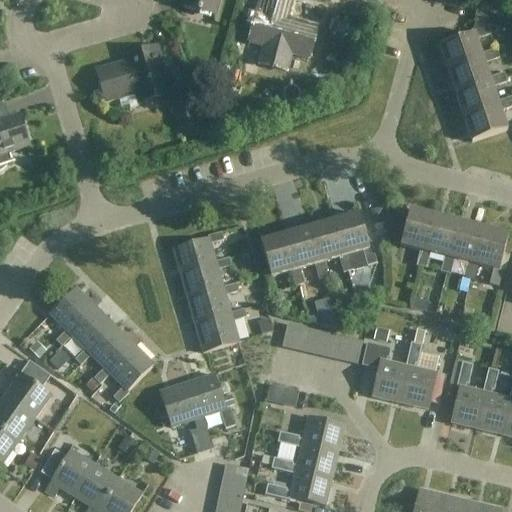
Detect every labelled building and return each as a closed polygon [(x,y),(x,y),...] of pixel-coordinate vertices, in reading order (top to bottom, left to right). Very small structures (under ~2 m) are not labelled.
[(183,0),(181,9),(214,18),(218,0),(183,0)] [(324,0),(326,0),(260,0),(258,13),(255,13),(247,45),(263,49),(258,66),(285,73),(290,56),(308,60),(316,28),(282,19),(287,0),(324,0)] [(439,46),(447,71),(482,59),(480,54),(476,41),(490,36),(487,27),(496,30),(499,18),(476,12),(473,24),(474,24),(472,31),(471,32),(472,35),(439,46)] [(142,102),(171,94),(158,48),(123,58),(124,62),(96,71),(105,104),(137,94),(142,102)] [(447,71),(455,95),(490,83),(489,78),(484,65),(498,60),(494,49),(480,54),(482,59),(447,71)] [(455,95),(463,119),(498,108),(497,103),(492,88),(506,83),(503,73),(489,78),(490,83),(455,95)] [(498,108),(463,119),(471,144),(506,131),(500,112),(511,107),(511,99),(511,98),(497,103),(498,108)] [(172,106),(178,129),(197,124),(191,100),(172,106)] [(0,171),(5,166),(13,163),(10,153),(29,146),(19,115),(0,121),(0,171)] [(383,242),(399,247),(419,252),(416,267),(426,269),(429,255),(425,253),(434,217),(409,211),(406,225),(389,221),(383,242)] [(358,215),(334,222),(344,258),(348,257),(363,253),(367,267),(377,264),(373,248),(368,249),(358,215)] [(450,275),(454,261),(449,260),(459,223),(434,217),(425,253),(429,255),(443,258),(440,273),(450,275)] [(334,222),(309,229),(319,265),(324,264),(339,260),(343,274),(353,272),(348,257),(344,258),(334,222)] [(475,282),(479,268),(474,266),(483,229),(459,223),(449,260),(454,261),(468,265),(465,279),(475,282)] [(309,229),(284,236),(295,272),(300,271),(314,266),(319,282),(328,279),(324,264),(319,265),(309,229)] [(474,266),(479,268),(493,271),(489,285),(500,288),(504,271),(499,270),(508,236),(483,229),(474,266)] [(172,250),(180,276),(215,266),(214,263),(209,246),(223,242),(221,234),(207,238),(207,240),(172,250)] [(295,272),(284,236),(260,243),(270,279),(290,274),(294,289),(304,286),(300,271),(295,272)] [(180,276),(187,302),(223,292),(223,290),(217,271),(231,267),(228,259),(214,263),(215,266),(180,276)] [(187,302),(195,328),(231,318),(230,315),(225,298),(238,294),(236,286),(223,290),(223,292),(187,302)] [(54,342),(55,343),(61,348),(70,340),(71,339),(68,336),(95,310),(76,290),(74,289),(47,317),(63,333),(54,342)] [(425,314),(427,303),(413,300),(411,311),(425,314)] [(71,339),(70,340),(83,353),(74,361),(75,362),(79,367),(89,357),(87,355),(114,329),(95,310),(68,336),(71,339)] [(231,318),(195,328),(202,354),(238,344),(232,323),(246,319),(244,311),(230,315),(231,318)] [(332,314),(320,317),(323,328),(337,331),(332,314)] [(354,317),(352,328),(361,330),(363,318),(354,317)] [(272,334),(268,321),(257,324),(260,337),(272,334)] [(287,326),(281,350),(292,352),(298,329),(287,326)] [(87,355),(89,357),(90,358),(102,370),(93,380),(93,381),(99,387),(108,377),(106,374),(133,347),(114,329),(87,355)] [(292,352),(303,355),(308,331),(298,329),(292,352)] [(375,329),(373,341),(386,344),(388,332),(375,329)] [(303,355),(313,357),(319,334),(308,331),(303,355)] [(415,332),(412,345),(421,347),(424,334),(415,332)] [(315,358),(324,360),(330,336),(319,334),(313,357),(315,358)] [(324,360),(335,362),(340,339),(330,336),(324,360)] [(335,362),(345,365),(351,341),(340,339),(335,362)] [(345,365),(356,368),(362,344),(351,341),(345,365)] [(45,353),(35,343),(27,350),(37,360),(45,353)] [(371,400),(399,406),(407,369),(404,368),(386,364),(387,360),(388,360),(391,351),(366,345),(361,368),(377,372),(371,400)] [(407,369),(399,406),(427,412),(429,404),(435,376),(413,371),(414,366),(416,367),(421,347),(412,345),(410,345),(404,368),(407,369)] [(106,374),(108,377),(121,389),(111,399),(112,400),(118,406),(128,395),(126,393),(152,367),(133,347),(106,374)] [(59,352),(48,363),(57,373),(69,361),(59,352)] [(13,384),(3,398),(35,421),(51,398),(41,391),(50,378),(30,363),(21,375),(12,369),(5,378),(13,384)] [(451,426),(477,432),(486,395),(483,395),(464,390),(465,386),(467,387),(472,367),(462,364),(456,389),(459,390),(451,426)] [(486,395),(477,432),(503,438),(511,402),(508,401),(491,397),(492,393),(493,393),(498,373),(489,371),(483,395),(486,395)] [(445,377),(435,376),(429,404),(438,406),(445,377)] [(186,386),(198,422),(202,420),(220,415),(225,430),(235,427),(229,410),(225,411),(214,377),(186,386)] [(91,394),(98,387),(99,387),(93,381),(93,380),(92,380),(84,388),(91,394)] [(198,422),(186,386),(159,395),(170,430),(193,423),(196,432),(189,435),(197,457),(212,452),(202,420),(198,422)] [(511,402),(503,438),(511,440),(511,386),(508,401),(511,402)] [(286,390),(282,407),(294,410),(298,393),(286,390)] [(0,430),(18,444),(35,421),(3,398),(0,402),(0,430)] [(118,410),(113,406),(109,412),(113,416),(118,410)] [(277,444),(287,446),(300,449),(300,446),(338,455),(344,428),(306,419),(301,441),(298,441),(299,438),(279,434),(277,444)] [(18,444),(0,430),(0,465),(2,467),(18,444)] [(137,444),(125,437),(117,450),(128,458),(137,444)] [(270,471),(281,473),(293,476),(294,472),(331,481),(338,455),(300,446),(300,449),(295,467),(292,467),(293,464),(273,460),(270,471)] [(152,466),(158,456),(148,449),(142,459),(152,466)] [(59,491),(74,500),(94,467),(70,452),(65,460),(54,453),(41,473),(52,480),(44,493),(54,499),(59,491)] [(31,454),(23,466),(33,472),(40,461),(31,454)] [(86,511),(99,511),(119,482),(94,467),(74,500),(89,509),(86,511)] [(224,467),(222,478),(245,483),(247,472),(224,467)] [(264,497),(275,500),(288,503),(289,499),(325,508),(331,481),(294,472),(293,476),(289,494),(286,493),(287,490),(267,486),(264,497)] [(222,478),(220,489),(242,494),(245,483),(222,478)] [(119,482),(99,511),(133,511),(143,497),(119,482)] [(220,489),(217,500),(240,505),(242,494),(220,489)] [(443,511),(446,499),(419,492),(413,511),(443,511)] [(443,511),(471,511),(473,505),(446,499),(443,511)] [(217,500),(215,511),(218,511),(238,511),(240,505),(217,500)]
